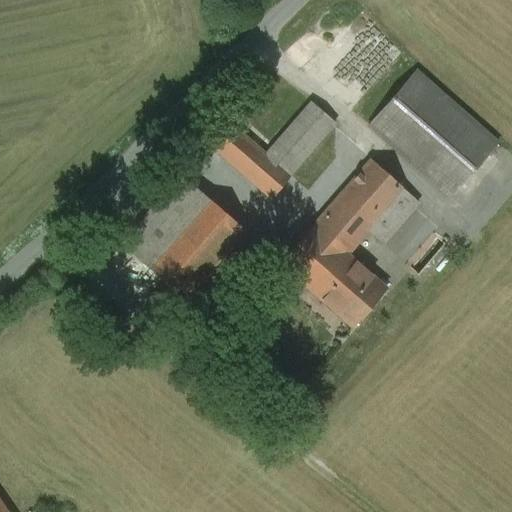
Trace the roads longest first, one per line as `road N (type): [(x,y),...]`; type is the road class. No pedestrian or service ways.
road 1 (track): [(49,241),(380,511)]
road 2 (unclassified): [(289,0),(0,281)]
